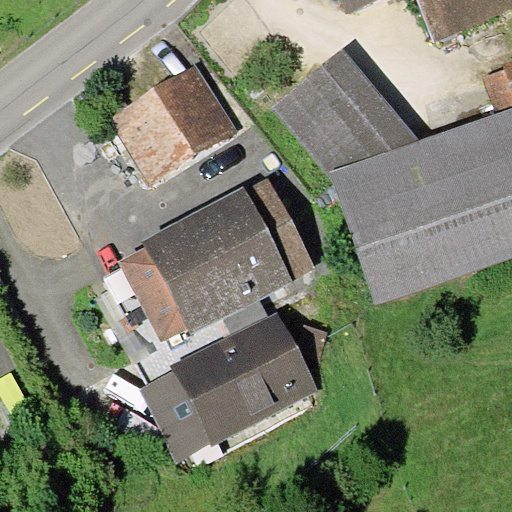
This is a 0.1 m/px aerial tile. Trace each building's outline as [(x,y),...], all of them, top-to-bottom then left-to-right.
[(511,0),(342,0),(348,14),(381,0),(419,0),(436,41),(511,9),(511,0)] [(272,106),(328,172),(421,139),(343,47),(272,106)] [(483,78),(495,113),(511,107),(511,61),(503,64),(504,70),(483,78)] [(197,63),(109,118),(151,185),(239,131),(197,63)] [(421,139),(328,172),(374,305),(511,257),(511,107),(495,113),(421,139)] [(316,268),(269,178),(246,190),(244,186),(143,240),(147,247),(118,262),(161,343),(188,328),(191,334),(316,268)] [(319,391),(277,311),(171,366),(174,371),(139,389),(177,462),(210,444),(212,447),(319,391)]
